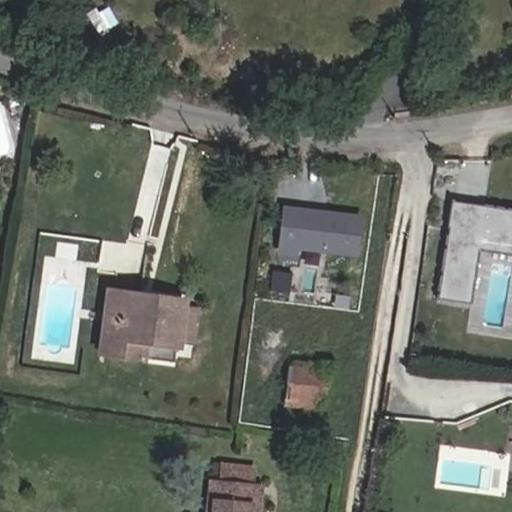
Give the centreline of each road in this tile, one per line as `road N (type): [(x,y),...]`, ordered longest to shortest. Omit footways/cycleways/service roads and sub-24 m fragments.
road 1 (residential): [(511,120),(325,142),(0,61)]
road 2 (unknown): [(414,0),(401,54),(397,244),(384,352),(391,369),(511,378)]
